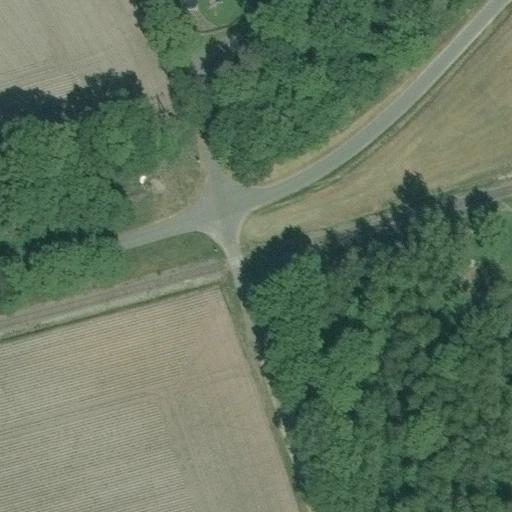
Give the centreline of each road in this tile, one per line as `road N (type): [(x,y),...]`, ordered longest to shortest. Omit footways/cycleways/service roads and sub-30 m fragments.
road 1 (unclassified): [(215,214),(294,186),(363,142),(506,0)]
road 2 (unclassified): [(215,214),(313,511)]
road 3 (unclassified): [(215,214),(188,59),(275,0)]
road 4 (unclassified): [(0,272),(215,214)]
